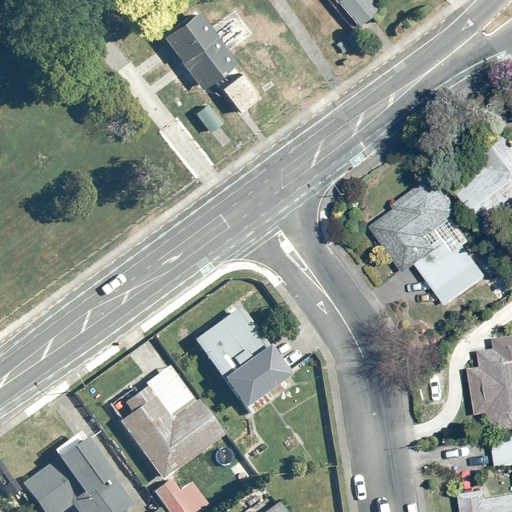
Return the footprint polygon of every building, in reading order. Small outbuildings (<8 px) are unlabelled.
[(374,7),(368,0),(330,0),(330,1),(352,26),(374,7)] [(252,31),(234,7),(204,30),(190,11),(137,51),(164,86),(184,71),(196,87),(228,63),(222,54),(252,31)] [(279,63),(264,47),(255,56),(270,72),(279,63)] [(252,95),(235,71),(213,86),(230,111),(252,95)] [(209,131),(222,122),(206,98),(192,107),(209,131)] [(511,212),(511,137),(506,129),(477,150),(488,166),(454,191),(484,233),(511,212)] [(457,211),(431,174),(388,205),(391,208),(367,226),(401,272),(414,263),(444,304),(482,276),(460,247),(451,254),(439,239),(431,245),(424,235),(457,211)] [(237,309),(196,339),(252,414),(286,388),(282,383),(295,374),(273,345),(268,350),(237,309)] [(480,368),(466,371),(473,416),(485,414),(488,431),(511,426),(511,336),(492,340),(493,349),(477,351),(480,368)] [(172,419),(149,386),(126,403),(132,413),(120,422),(164,481),(227,435),(201,398),(172,419)] [(117,474),(91,437),(26,483),(46,511),(58,511),(74,501),(81,511),(127,511),(125,509),(134,503),(114,476),(117,474)] [(511,511),(511,493),(483,498),(482,491),(459,495),(462,511),(511,511)] [(288,511),(280,501),(265,511),(288,511)]
